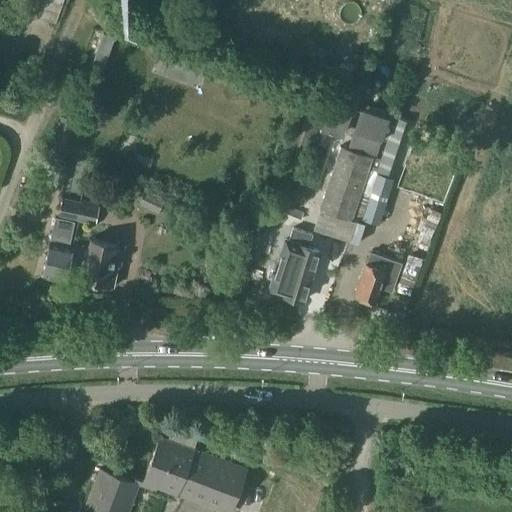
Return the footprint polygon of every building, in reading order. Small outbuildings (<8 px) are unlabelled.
[(47,0),(41,18),(56,23),(64,0),(47,0)] [(105,34),(94,62),(105,66),(115,37),(105,34)] [(331,92),(310,84),(286,149),(307,157),(321,117),(347,125),(352,108),(328,101),(331,92)] [(340,144),(319,208),(377,227),(394,177),(379,172),(383,160),(391,163),(405,122),(365,108),(354,128),(376,136),(369,154),(340,144)] [(57,131),(52,156),(47,179),(64,183),(69,159),(66,158),(71,133),(57,131)] [(82,201),(63,197),(58,217),(78,221),(82,201)] [(95,225),(99,206),(82,201),(78,221),(95,225)] [(75,220),(56,216),(51,240),(50,240),(42,274),(66,279),(69,263),(73,245),(70,244),(75,220)] [(313,235),(293,228),(289,240),(286,240),(270,289),(282,293),(286,294),(303,300),(319,250),(309,247),(313,235)] [(69,263),(85,266),(82,278),(114,285),(119,265),(111,263),(116,243),(90,237),(88,248),(74,245),(73,245),(69,263)] [(402,262),(371,251),(356,295),(374,301),(380,286),(392,291),(402,262)] [(142,482),(178,495),(179,491),(231,511),(246,471),(197,453),(198,449),(196,448),(184,443),(188,432),(173,426),(168,437),(160,434),(142,482)] [(100,468),(86,506),(83,511),(127,511),(139,482),(100,468)]
